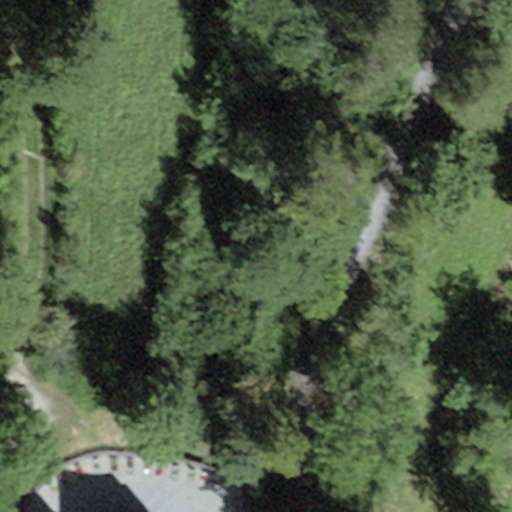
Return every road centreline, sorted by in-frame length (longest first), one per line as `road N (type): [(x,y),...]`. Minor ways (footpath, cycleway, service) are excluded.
road 1 (track): [(294,511),(302,357),(453,0)]
road 2 (track): [(31,0),(29,264),(1,375),(0,478)]
